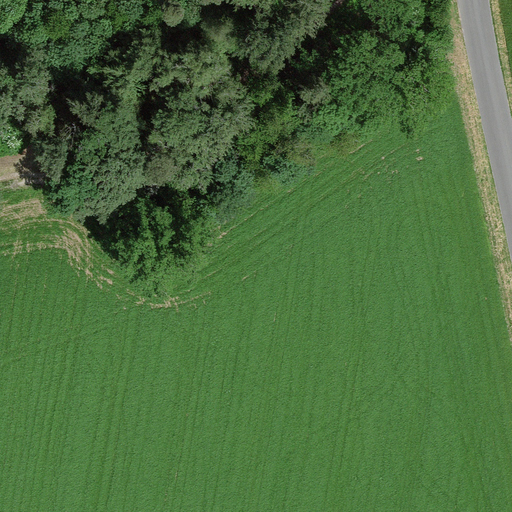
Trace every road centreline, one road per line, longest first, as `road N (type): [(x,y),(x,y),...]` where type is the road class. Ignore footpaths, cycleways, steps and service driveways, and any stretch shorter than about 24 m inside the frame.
road 1 (track): [(330,0),(162,152),(87,179),(0,180)]
road 2 (tertiary): [(511,188),(475,0)]
